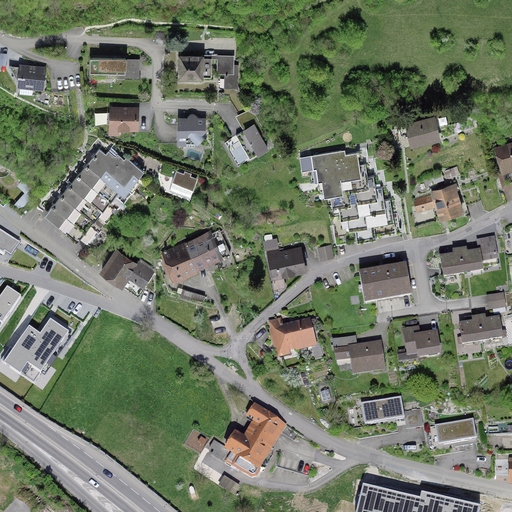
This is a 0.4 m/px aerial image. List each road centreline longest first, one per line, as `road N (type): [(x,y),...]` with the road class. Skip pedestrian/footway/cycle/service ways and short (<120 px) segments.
road 1 (residential): [(511,205),(456,236),(351,258),(316,274),(231,348)]
road 2 (residential): [(254,394),(335,446),(511,491)]
road 3 (residential): [(0,38),(225,46)]
road 4 (trunk): [(0,406),(142,511)]
road 5 (residential): [(0,209),(133,309)]
road 6 (residential): [(0,267),(133,309)]
road 7 (trunk): [(0,415),(100,511)]
